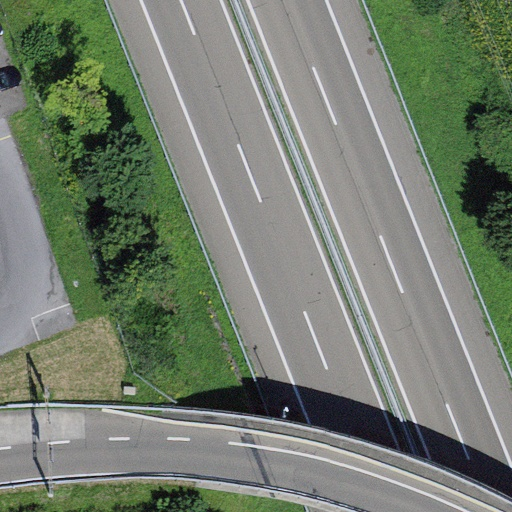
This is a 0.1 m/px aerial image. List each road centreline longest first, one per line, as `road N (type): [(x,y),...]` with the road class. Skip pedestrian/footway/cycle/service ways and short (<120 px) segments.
road 1 (motorway): [(489,511),(285,0)]
road 2 (motorway): [(180,0),(381,511)]
road 3 (motorway): [(445,511),(385,483),(250,448),(144,444),(0,468)]
